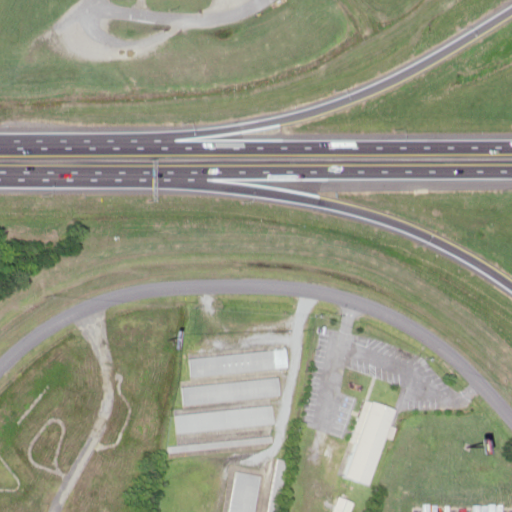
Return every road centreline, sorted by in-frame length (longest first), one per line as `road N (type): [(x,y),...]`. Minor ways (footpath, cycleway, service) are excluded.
road 1 (residential): [(511,418),(416,328),(352,298),(290,285),(173,284),(109,296),(48,326),(0,363)]
road 2 (motorway): [(511,5),(414,67),(340,101),(241,127),(130,143)]
road 3 (motorway): [(511,144),(130,143)]
road 4 (motorway): [(162,169),(387,220),(511,286)]
road 5 (motorway): [(162,169),(511,167)]
road 6 (residential): [(87,8),(180,19),(235,13),(261,0)]
road 7 (motorway): [(0,170),(162,169)]
road 8 (motorway): [(130,143),(0,143)]
